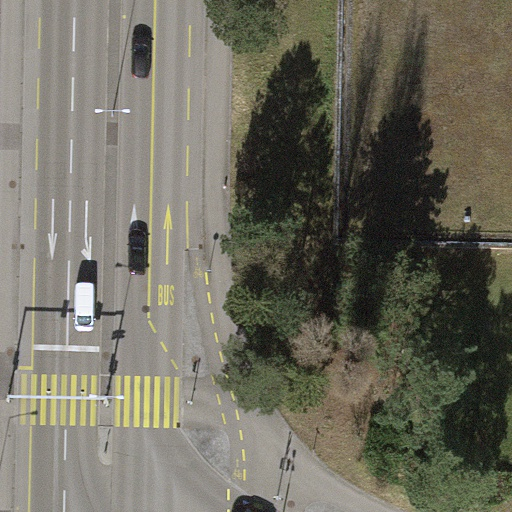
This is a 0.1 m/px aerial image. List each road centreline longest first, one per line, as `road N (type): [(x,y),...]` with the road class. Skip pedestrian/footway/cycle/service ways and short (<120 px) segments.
road 1 (secondary): [(75,0),(64,511)]
road 2 (secondary): [(145,511),(156,0)]
